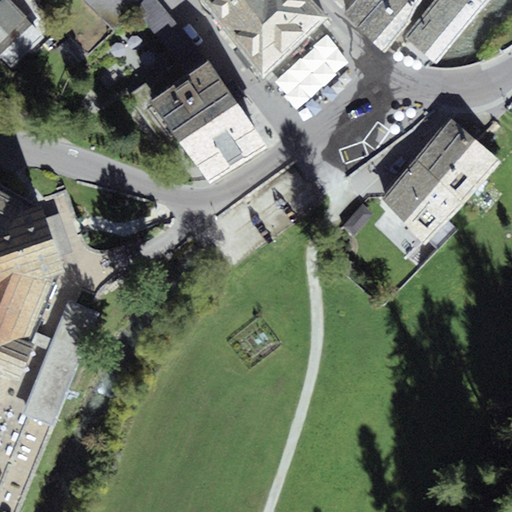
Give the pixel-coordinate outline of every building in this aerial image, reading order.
[(0,0),(0,59),(12,68),(44,34),(9,0),(0,0)] [(88,0),(88,1),(113,27),(142,0),(88,0)] [(210,185),(268,146),(208,58),(205,60),(157,0),(145,0),(135,13),(177,61),(129,96),(165,146),(177,138),(210,185)] [(310,0),(199,0),(264,80),(331,23),(310,0)] [(432,0),(366,0),(352,20),(364,31),(386,52),(396,51),(432,0)] [(470,0),(441,0),(408,37),(437,64),(484,12),(470,0)] [(439,181),(475,139),(450,117),(413,159),(439,181)] [(475,139),(439,181),(465,203),(501,161),(475,139)] [(439,181),(413,159),(381,200),(425,244),(465,203),(439,181)] [(0,187),(0,375),(1,372),(19,378),(35,342),(50,348),(24,414),(53,426),(100,312),(68,300),(53,339),(37,333),(60,273),(66,271),(41,202),(30,206),(0,187)]
